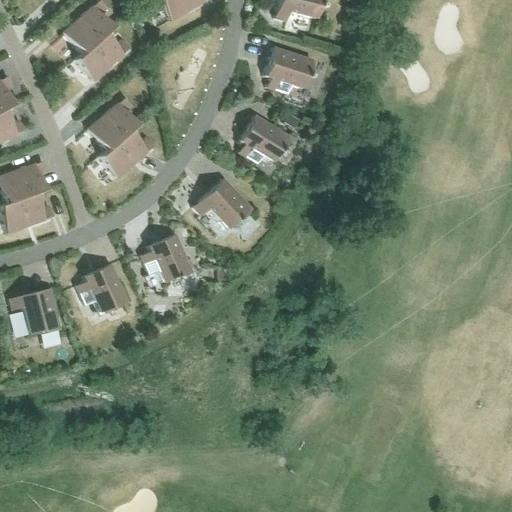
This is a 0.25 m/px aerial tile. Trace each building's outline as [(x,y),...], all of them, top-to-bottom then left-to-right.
[(98,14),(105,8),(98,0),(97,0),(90,6),(59,34),(77,54),(70,60),(70,61),(109,26),(98,14)] [(151,0),(164,22),(201,2),(200,1),(202,0),(151,0)] [(316,8),(318,0),(274,0),(273,9),(271,19),(282,22),(284,12),(311,19),(314,8),(316,8)] [(102,33),(109,27),(109,26),(70,61),(89,82),(120,54),(120,53),(127,47),(120,39),(113,45),(102,33)] [(303,79),(309,61),(269,48),(260,77),(265,78),(262,88),(283,94),(286,85),(297,89),(300,79),(303,79)] [(0,91),(9,86),(4,77),(0,78),(0,109),(8,106),(0,91)] [(122,112),(129,105),(122,97),(115,103),(83,131),(101,151),(94,158),(133,124),(122,112)] [(0,111),(0,110),(8,106),(0,109),(0,141),(12,135),(21,130),(16,120),(7,125),(0,111)] [(276,155),(286,138),(250,116),(234,141),(239,145),(234,153),(253,164),(258,156),(268,162),(273,153),(276,155)] [(126,131),(133,125),(133,124),(94,158),(113,179),(144,151),(151,145),(144,137),(137,143),(126,131)] [(34,175),(43,172),(40,162),(31,165),(30,165),(0,175),(0,204),(0,205),(0,204),(0,205),(40,191),(34,175)] [(233,224),(248,209),(219,179),(196,201),(189,208),(197,216),(204,209),(223,230),(231,222),(233,224)] [(31,195),(40,191),(0,205),(0,232),(1,235),(40,220),(49,217),(45,207),(36,210),(31,195)] [(170,281),(187,273),(170,235),(143,247),(145,252),(136,256),(145,276),(154,272),(159,283),(169,279),(170,281)] [(105,311),(123,303),(106,265),(78,277),(81,282),(72,286),(81,306),(90,302),(95,313),(104,309),(105,311)] [(36,335),(56,330),(46,289),(14,297),(15,297),(5,299),(8,311),(17,308),(24,335),(35,332),(36,335)]
